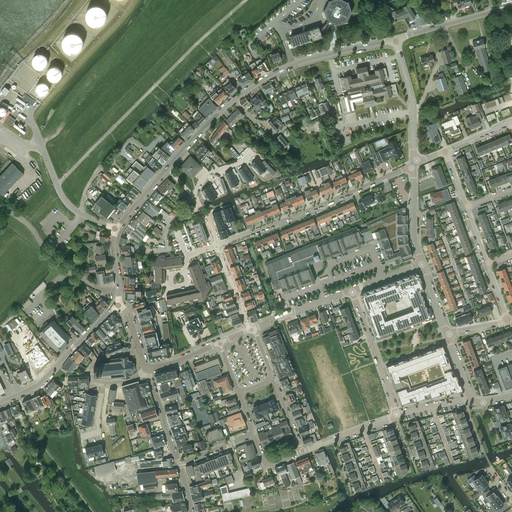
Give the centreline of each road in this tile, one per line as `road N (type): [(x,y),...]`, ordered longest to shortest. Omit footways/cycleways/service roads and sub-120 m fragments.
road 1 (secondary): [(115,230),(189,142),(256,83),(293,64),(395,39)]
road 2 (track): [(56,185),(244,0)]
road 3 (residential): [(413,164),(217,245)]
road 4 (secondary): [(0,402),(41,381),(117,303)]
road 5 (residential): [(0,209),(22,219),(82,279),(118,290)]
road 6 (unclassified): [(115,230),(64,199),(34,127)]
road 7 (residential): [(396,415),(351,290)]
road 8 (secondary): [(395,39),(511,5)]
